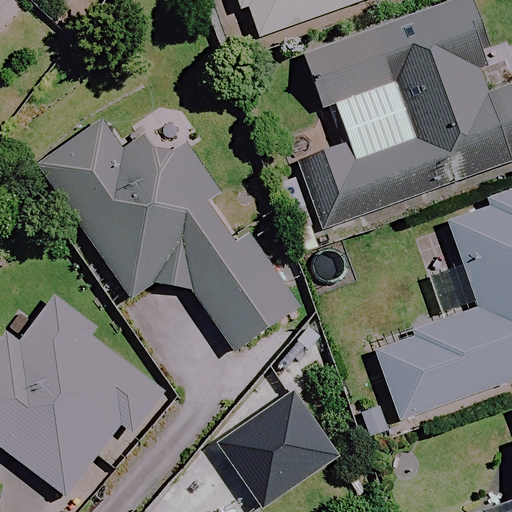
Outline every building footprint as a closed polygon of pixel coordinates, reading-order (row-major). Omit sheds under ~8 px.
[(239,0),(257,44),(368,0),(239,0)] [(491,94),(455,1),(376,32),(418,142),(355,166),(349,150),(300,169),(327,237),(511,165),(511,99),(508,88),(491,94)] [(191,138),(144,169),(107,114),(41,159),(132,294),(149,282),(198,288),(238,349),(303,305),(191,138)] [(511,380),(511,192),(479,203),(481,209),(438,224),(470,316),(367,351),(391,421),(511,380)] [(99,332),(58,300),(10,362),(0,354),(0,448),(67,499),(124,424),(138,435),(167,397),(93,340),(99,332)]
